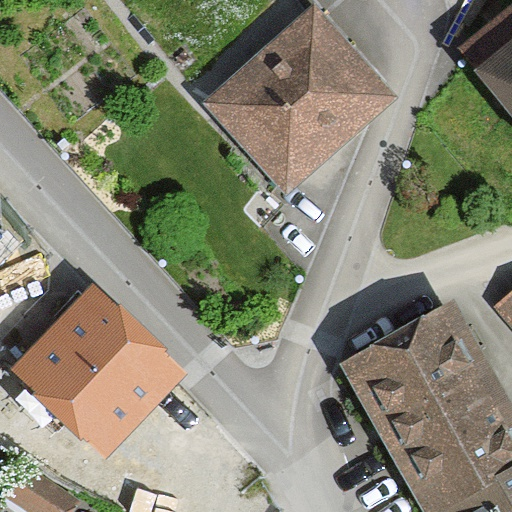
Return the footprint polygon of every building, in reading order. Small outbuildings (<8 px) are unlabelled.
[(511,119),(511,1),(454,50),(511,119)] [(390,104),(305,14),(201,111),(286,201),(390,104)] [(0,266),(10,257),(0,247),(0,266)] [(7,374),(98,463),(179,380),(88,291),(7,374)] [(511,303),(497,316),(511,333),(511,303)] [(511,511),(511,426),(446,307),(333,370),(411,511),(511,511)] [(75,511),(23,482),(8,509),(12,511),(75,511)]
